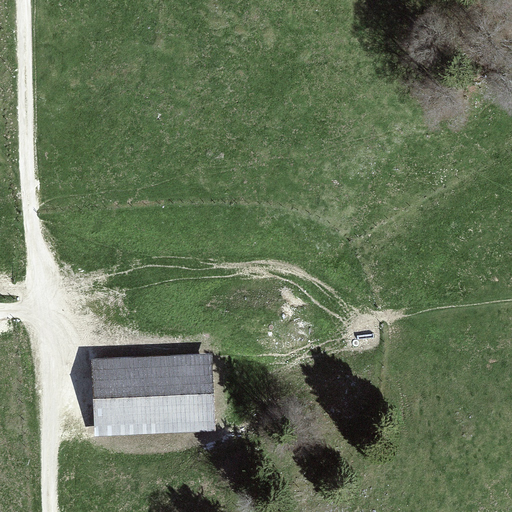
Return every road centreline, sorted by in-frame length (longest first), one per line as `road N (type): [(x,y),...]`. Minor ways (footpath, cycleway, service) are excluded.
road 1 (track): [(41,304),(26,0)]
road 2 (track): [(49,511),(41,304)]
